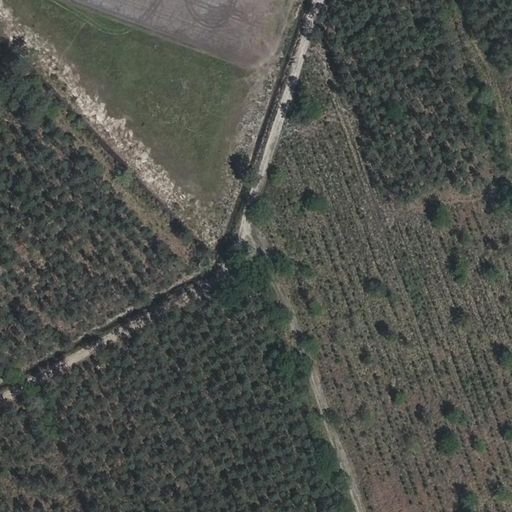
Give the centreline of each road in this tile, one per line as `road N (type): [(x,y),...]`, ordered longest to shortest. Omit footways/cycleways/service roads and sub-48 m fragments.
road 1 (track): [(326,0),(256,234),(360,511)]
road 2 (track): [(256,234),(224,279),(0,405)]
road 3 (track): [(73,0),(244,65),(267,59),(276,47),(292,0)]
